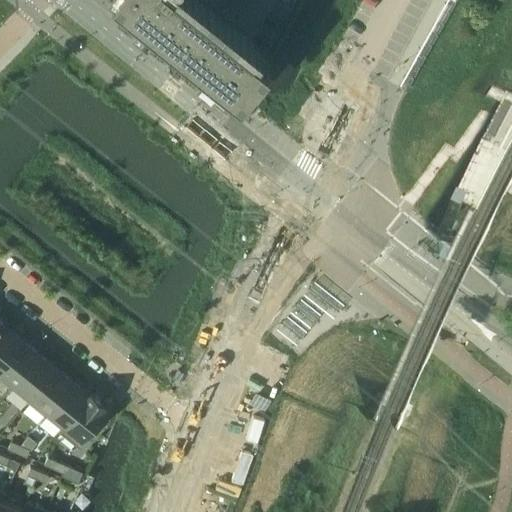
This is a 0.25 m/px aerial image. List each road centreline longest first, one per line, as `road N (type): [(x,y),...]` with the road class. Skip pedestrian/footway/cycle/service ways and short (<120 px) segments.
road 1 (unknown): [(246,301),(157,254),(0,117)]
road 2 (residential): [(300,186),(192,426)]
road 3 (residential): [(192,426),(0,273)]
